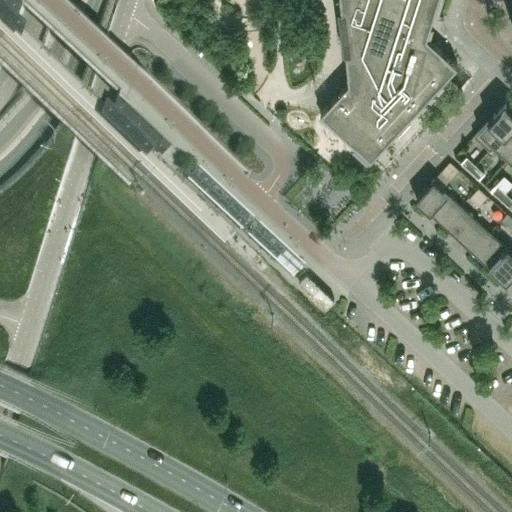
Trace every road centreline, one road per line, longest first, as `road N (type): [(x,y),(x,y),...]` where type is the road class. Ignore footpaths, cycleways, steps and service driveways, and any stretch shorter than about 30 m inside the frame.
road 1 (residential): [(328,259),(51,0)]
road 2 (primary): [(238,511),(0,385)]
road 3 (residential): [(395,240),(368,213),(511,62)]
road 4 (residential): [(357,283),(511,429)]
road 5 (secondary): [(0,169),(50,113),(94,0)]
road 6 (primary): [(0,435),(151,511)]
road 7 (secondary): [(71,0),(42,84),(0,140)]
road 8 (residential): [(511,347),(395,240)]
